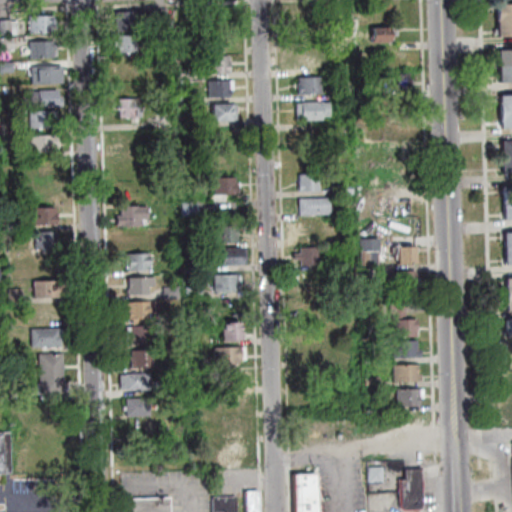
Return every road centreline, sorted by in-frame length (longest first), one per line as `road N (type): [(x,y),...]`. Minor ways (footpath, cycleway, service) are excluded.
road 1 (residential): [(100,511),(80,0)]
road 2 (tertiary): [(457,511),(438,0)]
road 3 (residential): [(273,511),(257,0)]
